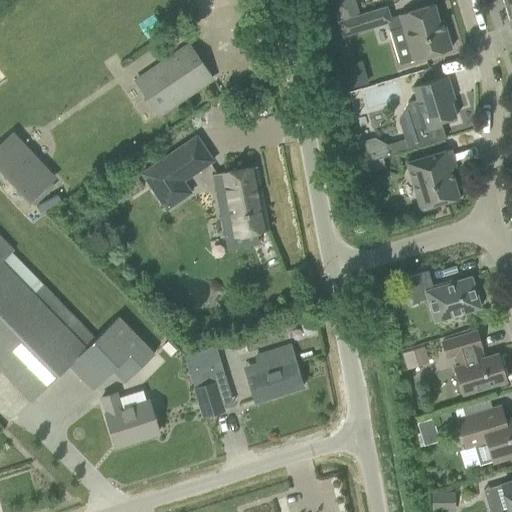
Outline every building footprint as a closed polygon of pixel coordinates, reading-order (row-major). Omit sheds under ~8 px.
[(347,0),(332,5),(337,20),(358,14),(353,0),(347,0)] [(399,64),(451,48),(442,19),(438,20),(433,4),(389,17),(385,6),(358,14),(337,20),(342,36),(387,22),(399,64)] [(188,44),(136,80),(159,114),(212,78),(188,44)] [(412,86),(416,99),(407,102),(402,112),(411,117),(402,134),(407,150),(441,139),(438,128),(442,126),(440,121),(455,117),(448,91),(451,90),(447,75),(412,86)] [(0,170),(28,200),(52,177),(13,136),(0,148),(0,170)] [(193,137),(141,172),(166,208),(193,190),(186,181),(211,163),(193,137)] [(382,157),(382,158),(390,155),(407,150),(403,137),(384,143),(374,137),(362,140),(369,161),(382,157)] [(450,149),(406,162),(420,208),(458,197),(449,169),(455,167),(450,149)] [(385,168),(382,158),(382,157),(369,161),(363,163),(366,174),(385,168)] [(256,166),(212,174),(224,238),(256,232),(268,230),(256,166)] [(143,185),(136,175),(120,187),(121,188),(111,196),(117,204),(143,185)] [(119,315),(95,339),(45,287),(12,252),(14,250),(0,235),(0,368),(32,401),(69,365),(92,389),(112,370),(124,383),(154,353),(140,339),(119,315)] [(478,290),(475,291),(470,276),(443,285),(442,282),(432,285),(427,271),(404,278),(411,303),(427,298),(434,321),(480,307),(479,304),(482,303),(478,290)] [(459,365),(453,367),(462,394),(506,380),(497,353),(482,358),(479,347),(480,346),(476,331),(457,337),(441,341),(446,357),(455,354),(459,365)] [(289,345),(270,351),(255,356),(261,373),(247,377),(254,401),(302,386),(289,345)] [(215,346),(185,355),(189,368),(200,403),(204,416),(224,410),(211,371),(222,368),(215,346)] [(403,353),(408,368),(428,362),(424,346),(403,353)] [(106,414),(115,445),(158,432),(148,401),(121,409),(116,392),(101,397),(106,414)] [(492,460),(508,455),(511,453),(511,418),(503,421),(499,407),(492,410),(464,418),(457,420),(465,446),(473,443),(479,464),(492,460)] [(435,429),(432,418),(416,423),(420,434),(435,429)] [(511,511),(511,480),(500,484),(507,509),(497,511),(511,511)] [(455,510),(454,493),(432,494),(433,510),(455,510)]
